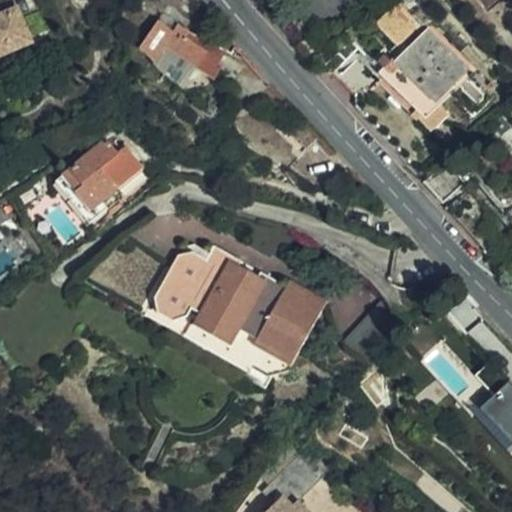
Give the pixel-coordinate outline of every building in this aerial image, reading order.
[(414,30),(393,11),(378,29),(399,47),(414,30)] [(0,67),(18,60),(16,57),(35,49),(20,12),(0,19),(0,67)] [(198,69),(209,54),(200,48),(190,39),(192,35),(164,16),(139,52),(157,66),(168,49),(192,64),(198,69)] [(468,46),(454,31),(446,39),(460,53),(468,46)] [(423,113),(467,70),(430,33),(386,76),(423,113)] [(236,76),(243,60),(234,49),(230,52),(220,48),(210,44),(192,35),(190,39),(200,48),(209,54),(214,58),(212,67),(236,76)] [(168,49),(157,66),(168,73),(179,82),(192,64),(168,49)] [(354,92),(373,74),(360,59),(340,77),(347,84),(354,92)] [(115,192),(141,170),(128,154),(125,156),(123,153),(119,156),(106,140),(63,176),(92,211),(102,203),(115,192)] [(272,174),(275,177),(283,170),(263,164),(255,171),(266,178),(272,174)] [(450,166),(428,186),(436,195),(444,204),(466,184),(450,166)] [(148,179),(141,170),(115,192),(122,201),(148,179)] [(92,211),(63,176),(56,182),(90,224),(107,209),(102,203),(92,211)] [(377,212),(382,205),(374,196),(364,185),(354,204),(377,212)] [(260,273),(258,277),(251,288),(231,276),(239,265),(240,261),(214,246),(204,261),(192,254),(180,255),(154,301),(158,313),(174,322),(186,317),(191,308),(195,302),(203,306),(199,313),(197,317),(234,339),(240,328),(258,338),(295,360),(328,304),(291,283),(287,289),(260,273)] [(251,288),(258,277),(239,265),(231,276),(251,288)] [(407,321),(395,310),(385,299),(344,343),(367,365),(407,321)] [(195,302),(191,308),(199,313),(203,306),(195,302)] [(465,336),(442,312),(429,325),(456,353),(469,340),(465,336)] [(234,339),(197,317),(190,328),(227,350),(234,339)] [(288,371),(295,360),(258,338),(251,349),(288,371)] [(511,383),(482,410),(511,442),(511,383)] [(270,496),(253,511),(298,511),(295,508),(301,502),(292,492),(321,461),(299,443),(259,484),(270,496)] [(310,511),(301,502),(295,508),(298,511),(310,511)]
